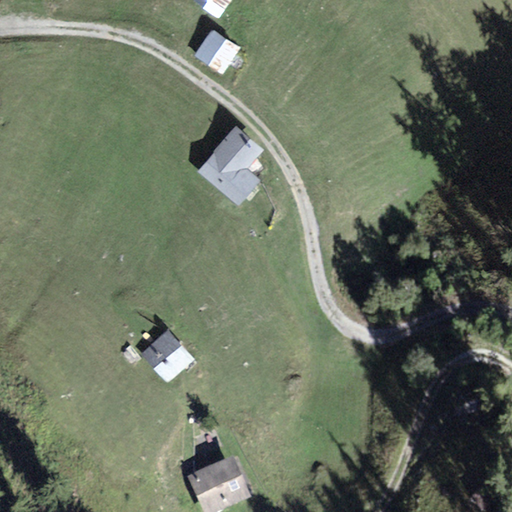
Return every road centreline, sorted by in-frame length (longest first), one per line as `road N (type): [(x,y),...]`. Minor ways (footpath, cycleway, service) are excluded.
road 1 (track): [(0,32),(102,34),(184,68),(246,115),(297,187),(323,306),(352,335),(390,337),(476,308),(511,315)]
road 2 (track): [(511,381),(463,357),(427,390),(393,495),(372,511)]
